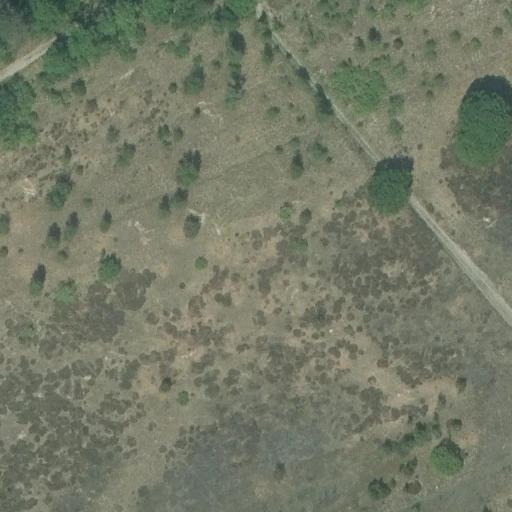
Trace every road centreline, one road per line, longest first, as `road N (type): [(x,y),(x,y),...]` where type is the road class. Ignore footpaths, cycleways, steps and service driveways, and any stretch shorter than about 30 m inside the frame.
road 1 (track): [(260,0),(511,316)]
road 2 (track): [(145,0),(0,79)]
